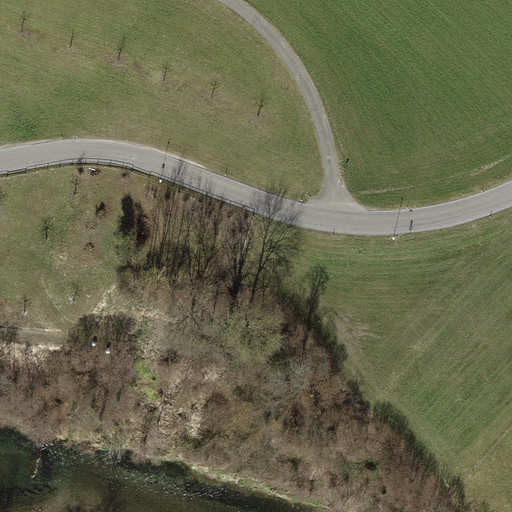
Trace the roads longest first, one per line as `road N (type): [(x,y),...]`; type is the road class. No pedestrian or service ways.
road 1 (residential): [(0,161),(114,150),(334,221),(465,210),(511,191)]
road 2 (track): [(334,221),(334,174),(309,90),(262,26),(227,0)]
